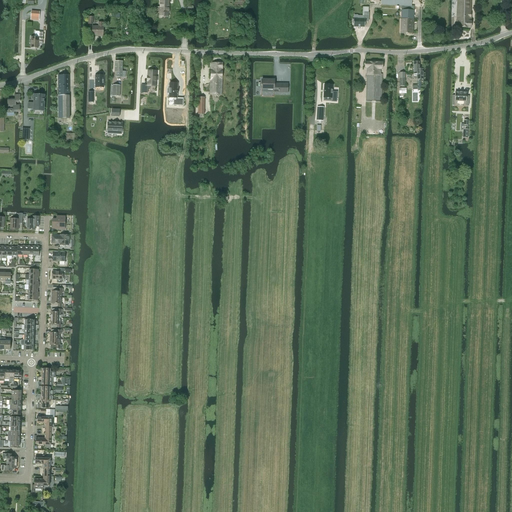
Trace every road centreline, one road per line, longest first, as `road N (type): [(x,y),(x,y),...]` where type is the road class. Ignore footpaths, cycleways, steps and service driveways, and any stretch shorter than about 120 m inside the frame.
road 1 (tertiary): [(23,80),(118,51),(402,52),(511,32)]
road 2 (residential): [(0,477),(27,476),(31,361)]
